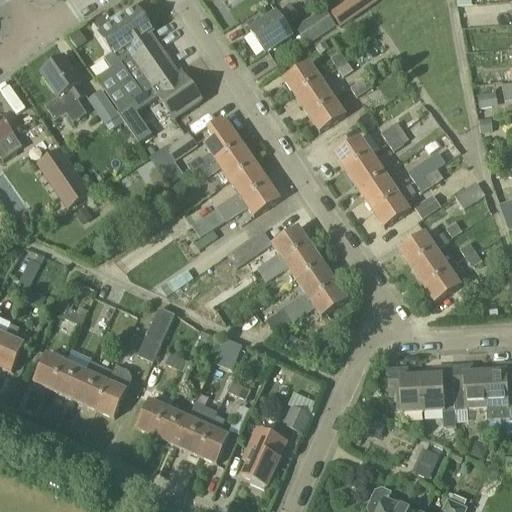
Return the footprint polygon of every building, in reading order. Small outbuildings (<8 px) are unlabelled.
[(349,2),(330,14),(339,28),(358,16),(349,2)] [(291,8),(278,16),(277,15),(251,32),(266,55),(292,38),(286,29),(299,20),(291,8)] [(98,36),(113,56),(104,62),(111,72),(131,57),(132,58),(139,53),(140,53),(144,50),(139,44),(151,36),(155,34),(138,9),(123,20),(121,16),(111,23),(113,26),(98,36)] [(297,32),(308,49),(309,50),(338,30),(326,13),(297,32)] [(131,57),(111,72),(97,81),(120,114),(118,115),(140,147),(173,123),(174,124),(202,104),(186,80),(183,82),(175,71),(151,36),(139,44),(144,50),(140,53),(139,53),(132,58),(131,57)] [(325,47),(316,53),(320,59),(329,54),(325,47)] [(340,55),(331,62),(337,71),(347,65),(340,55)] [(87,117),(78,104),(88,97),(81,87),(82,86),(64,60),(41,75),(58,100),(45,109),(55,124),(67,117),(73,126),(87,117)] [(284,82),(296,100),(328,79),(323,71),(316,75),(309,65),(284,82)] [(347,65),(337,71),(343,80),(353,74),(347,65)] [(322,83),(296,100),(309,118),(334,101),(330,95),(322,83)] [(360,85),(351,91),(357,101),(367,95),(360,85)] [(511,85),(503,86),(504,100),(511,99),(511,85)] [(102,94),(88,103),(105,128),(119,118),(102,94)] [(496,96),(479,100),(482,113),(499,110),(496,96)] [(334,101),(309,118),(321,136),(346,119),(334,101)] [(0,159),(3,164),(23,151),(14,137),(2,118),(0,119),(0,159)] [(187,169),(194,179),(242,147),(231,130),(225,121),(208,132),(214,141),(205,147),(212,157),(202,163),(200,161),(187,169)] [(491,122),(481,122),(482,133),(492,132),(491,122)] [(391,130),(381,137),(387,146),(397,140),(391,130)] [(197,149),(188,136),(166,152),(175,164),(197,149)] [(397,140),(402,147),(408,143),(403,136),(397,140)] [(347,176),(373,159),(380,154),(370,137),(362,143),(360,140),(335,157),(347,176)] [(397,140),(387,146),(394,155),(403,149),(402,147),(397,140)] [(242,147),(194,179),(199,187),(222,171),(230,183),(255,166),(242,147)] [(166,152),(156,159),(165,173),(176,166),(175,164),(166,152)] [(89,197),(60,154),(38,169),(68,212),(89,197)] [(439,157),(409,177),(415,187),(425,181),(446,167),(439,157)] [(373,159),(347,176),(360,195),(385,178),(373,159)] [(230,183),(239,197),(217,212),(220,217),(221,219),(234,210),(244,204),(269,187),(255,166),(230,183)] [(385,178),(360,195),(373,213),(398,196),(386,178),(385,178)] [(425,181),(415,187),(422,197),(432,190),(425,181)] [(0,192),(0,194),(12,213),(28,202),(15,182),(0,192)] [(477,186),(455,200),(464,213),(485,199),(477,186)] [(244,204),(234,210),(239,217),(248,211),(255,221),(280,204),(269,187),(244,204)] [(398,196),(373,213),(374,215),(385,232),(411,215),(404,205),(416,196),(412,190),(410,188),(398,196)] [(433,198),(413,211),(422,223),(441,210),(433,198)] [(87,209),(76,217),(82,224),(93,216),(87,209)] [(234,210),(221,219),(226,226),(239,217),(234,210)] [(511,221),(503,225),(508,237),(510,236),(511,235),(511,221)] [(456,225),(446,232),(453,242),(462,235),(456,225)] [(258,272),(263,280),(311,248),(299,230),(273,247),(280,257),(258,272)] [(213,234),(195,247),(199,253),(218,240),(213,234)] [(264,234),(228,259),(237,272),(273,248),(264,234)] [(399,253),(411,271),(437,253),(450,245),(444,236),(431,245),(425,235),(399,253)] [(469,246),(460,253),(466,262),(476,256),(469,246)] [(311,248),(263,280),(267,286),(289,271),(298,284),(324,267),(311,248)] [(17,282),(30,288),(44,258),(31,252),(17,282)] [(437,253),(411,271),(423,289),(457,266),(449,255),(442,260),(437,253)] [(476,256),(466,262),(472,272),(482,265),(476,256)] [(457,266),(423,289),(436,307),(461,289),(455,280),(462,274),(457,266)] [(284,312),(267,324),(270,329),(271,331),(276,338),(293,326),(289,319),(311,304),(337,287),(336,285),(324,267),(298,284),(306,297),(284,312)] [(311,304),(289,319),(293,326),(316,311),(322,321),(349,304),(337,287),(311,304)] [(23,303),(32,307),(38,296),(28,292),(23,303)] [(38,296),(32,307),(42,312),(47,301),(38,296)] [(68,312),(64,322),(73,326),(77,316),(68,312)] [(161,314),(147,342),(162,349),(175,320),(161,314)] [(77,316),(73,326),(82,330),(86,320),(77,316)] [(12,328),(0,353),(0,369),(12,375),(25,347),(15,343),(20,332),(12,328)] [(215,342),(208,357),(217,361),(225,344),(216,340),(215,342)] [(225,344),(217,361),(215,365),(231,373),(241,351),(225,344)] [(34,385),(55,395),(67,366),(47,357),(34,385)] [(165,367),(174,371),(180,361),(170,357),(165,367)] [(189,365),(180,361),(174,371),(183,376),(189,365)] [(88,376),(76,404),(96,413),(113,377),(114,374),(92,364),(86,375),(88,376)] [(498,375),(485,376),(487,412),(488,424),(509,423),(508,411),(509,411),(511,410),(511,365),(498,366),(498,375)] [(67,366),(55,395),(76,404),(88,376),(86,375),(67,366)] [(473,368),(453,369),(456,414),(487,412),(485,376),(474,376),(473,368)] [(435,378),(421,379),(423,416),(445,414),(456,414),(453,369),(435,370),(435,378)] [(116,371),(113,377),(96,413),(115,422),(128,393),(126,393),(133,379),(116,371)] [(390,398),(396,398),(397,412),(400,415),(402,415),(402,417),(423,416),(421,379),(410,380),(409,371),(389,372),(390,398)] [(228,396),(237,400),(242,388),(233,384),(228,396)] [(251,393),(242,388),(237,400),(246,405),(251,393)] [(137,431),(157,440),(169,412),(149,403),(137,431)] [(311,419),(292,410),(284,428),(302,437),(311,419)] [(169,412),(157,440),(177,449),(189,421),(169,412)] [(364,415),(357,431),(370,436),(377,421),(364,415)] [(209,430),(197,458),(217,467),(230,440),(220,435),(225,424),(216,420),(211,431),(209,430)] [(189,421),(177,449),(197,458),(209,430),(199,426),(190,422),(189,421)] [(249,466),(242,480),(252,484),(250,487),(264,493),(266,490),(269,492),(283,463),(279,461),(287,445),(257,432),(247,453),(243,463),(249,466)] [(476,443),(470,456),(483,462),(488,449),(476,443)] [(426,447),(413,475),(429,482),(437,466),(436,465),(441,454),(426,447)] [(450,452),(447,459),(461,465),(464,458),(453,453),(450,452)] [(377,494),(368,511),(404,511),(388,504),(391,497),(390,496),(382,492),(377,494)] [(468,511),(464,510),(467,503),(451,496),(448,502),(447,502),(442,511),(468,511)]
